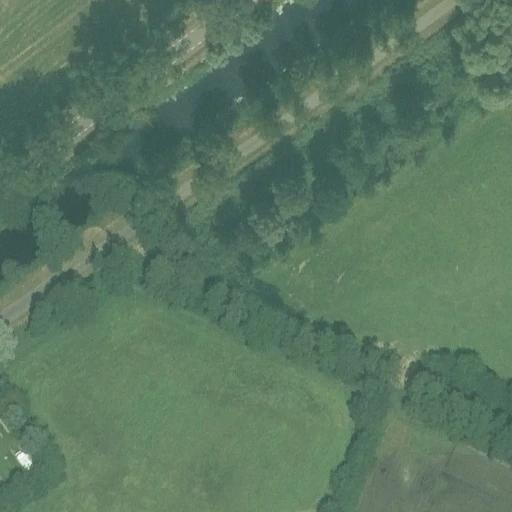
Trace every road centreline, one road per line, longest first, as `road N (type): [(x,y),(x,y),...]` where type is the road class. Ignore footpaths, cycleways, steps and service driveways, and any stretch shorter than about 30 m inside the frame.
road 1 (unclassified): [(0,319),(453,0)]
road 2 (track): [(114,240),(511,430)]
road 3 (unclassified): [(0,187),(246,0)]
